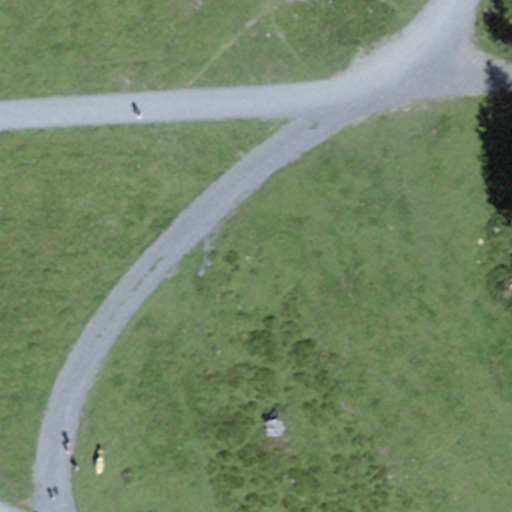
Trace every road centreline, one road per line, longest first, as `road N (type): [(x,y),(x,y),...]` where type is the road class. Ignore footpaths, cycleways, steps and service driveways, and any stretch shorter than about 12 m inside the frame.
road 1 (track): [(48,511),(59,415),(114,321),(235,193),(362,102)]
road 2 (track): [(0,124),(362,102),(401,89),(433,58),(462,0)]
